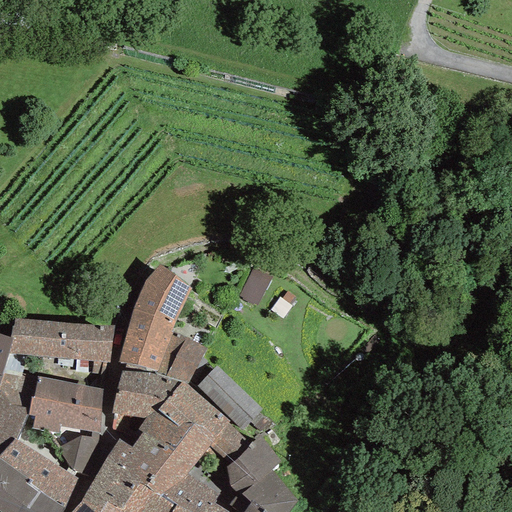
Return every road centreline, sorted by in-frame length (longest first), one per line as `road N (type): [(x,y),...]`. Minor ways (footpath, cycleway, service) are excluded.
road 1 (residential): [(66,511),(89,483),(107,435),(123,326)]
road 2 (residential): [(431,0),(416,46),(511,75)]
